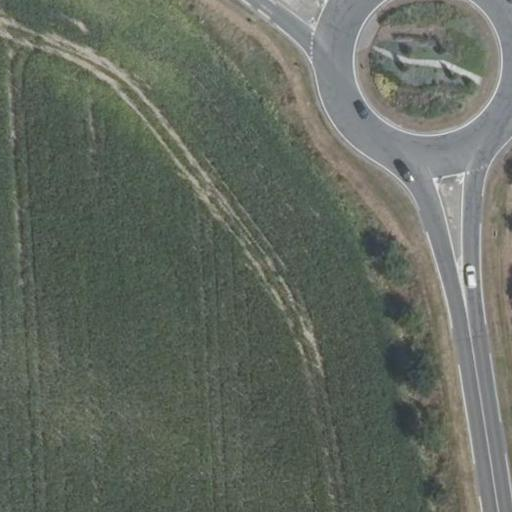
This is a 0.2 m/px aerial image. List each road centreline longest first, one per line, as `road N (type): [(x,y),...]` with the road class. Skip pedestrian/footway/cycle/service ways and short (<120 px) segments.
road 1 (secondary): [(497,511),(463,294)]
road 2 (secondary): [(399,150),(463,294)]
road 3 (secondary): [(463,294),(483,138)]
